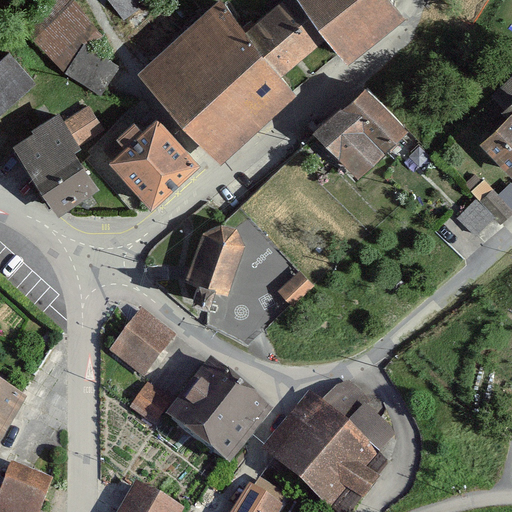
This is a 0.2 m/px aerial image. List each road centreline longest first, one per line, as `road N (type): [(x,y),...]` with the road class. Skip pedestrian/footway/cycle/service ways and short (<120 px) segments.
road 1 (residential): [(77,255),(230,189),(424,16),(429,0)]
road 2 (residential): [(77,255),(259,372),(312,382),(355,361)]
road 3 (unclassified): [(79,511),(84,329),(77,255)]
road 4 (residential): [(355,361),(511,242)]
road 5 (residential): [(367,511),(401,463),(403,438),(355,361)]
